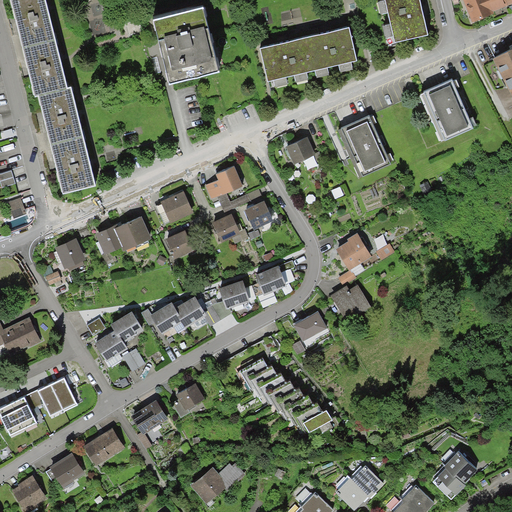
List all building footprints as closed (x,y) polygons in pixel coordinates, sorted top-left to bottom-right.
[(10,0),(22,46),(54,38),(44,0),(10,0)] [(419,0),(385,0),(395,39),(427,32),(419,0)] [(464,0),(472,21),(492,13),(486,0),(464,0)] [(506,0),(486,0),(492,13),(508,5),(506,0)] [(207,3),(150,16),(166,84),(222,72),(207,3)] [(349,27),(304,37),(312,71),(357,61),(349,27)] [(304,37),(260,47),(267,81),(312,71),(304,37)] [(23,47),(34,95),(66,87),(55,39),(23,47)] [(511,54),(495,63),(511,97),(511,54)] [(452,83),(422,96),(441,140),(471,127),(452,83)] [(38,95),(50,142),(82,135),(70,87),(38,95)] [(368,121),(338,133),(355,175),(385,163),(368,121)] [(51,143),(63,191),(95,183),(83,136),(51,143)] [(306,139),(286,148),(294,165),(313,157),(306,139)] [(205,186),(212,200),(240,187),(231,167),(213,175),(216,181),(205,186)] [(183,191),(161,201),(170,223),(193,213),(183,191)] [(262,200),(243,208),(252,228),(270,219),(262,200)] [(232,213),(212,222),(222,243),(241,234),(232,213)] [(141,216),(113,228),(120,244),(126,249),(151,239),(141,216)] [(111,223),(94,230),(103,252),(120,244),(113,228),(111,223)] [(185,230),(165,239),(175,259),(195,250),(185,230)] [(353,236),(336,247),(350,267),(367,255),(353,236)] [(74,237),(53,246),(63,269),(84,260),(74,237)] [(167,259),(160,255),(156,262),(163,266),(167,259)] [(278,266),(253,276),(260,294),(285,284),(278,266)] [(241,280),(218,287),(224,305),(247,299),(241,280)] [(346,287),(330,297),(347,323),(371,308),(356,285),(348,291),(346,287)] [(195,297),(175,309),(181,319),(187,327),(206,314),(195,297)] [(169,301),(149,313),(161,332),(181,319),(175,309),(169,301)] [(109,324),(112,329),(121,342),(142,330),(131,312),(109,324)] [(318,312),(293,324),(305,347),(329,335),(318,312)] [(0,344),(1,344),(7,356),(39,341),(28,318),(3,329),(0,322),(0,344)] [(100,318),(88,325),(93,335),(106,328),(100,318)] [(112,329),(92,341),(104,359),(124,346),(121,342),(112,329)] [(268,367),(263,358),(240,371),(251,389),(255,387),(261,398),(265,395),(270,404),(273,403),(278,412),(281,410),(287,421),(292,418),(297,427),(301,424),(307,435),(333,420),(327,410),(324,412),(319,402),(314,405),(309,395),(305,397),(300,387),(295,390),(290,380),(287,382),(281,372),(277,375),(272,365),(268,367)] [(51,384),(62,408),(76,403),(64,377),(51,384)] [(193,383),(175,395),(183,407),(201,396),(193,383)] [(62,408),(51,384),(38,391),(44,404),(49,415),(62,408)] [(38,391),(29,393),(37,407),(44,404),(38,391)] [(29,393),(23,397),(30,410),(37,407),(29,393)] [(10,403),(22,428),(35,422),(30,410),(23,397),(10,403)] [(154,402),(132,416),(141,431),(164,417),(154,402)] [(22,428),(10,403),(0,408),(0,415),(10,434),(22,428)] [(121,445),(113,432),(84,450),(92,463),(121,445)] [(458,451),(444,465),(446,467),(463,484),(477,469),(458,451)] [(81,473),(70,457),(51,470),(61,486),(81,473)] [(189,482),(206,504),(228,486),(211,464),(189,482)] [(366,465),(354,477),(371,494),(372,497),(384,483),(366,465)] [(463,484),(446,467),(433,481),(451,499),(464,485),(463,484)] [(351,475),(337,489),(356,508),(371,494),(354,477),(351,475)] [(44,497),(32,479),(13,492),(24,510),(44,497)] [(404,501),(415,511),(425,511),(434,503),(416,485),(402,499),(404,501)] [(331,511),(334,509),(316,491),(301,506),(306,511),(331,511)] [(392,511),(415,511),(404,501),(392,511)]
